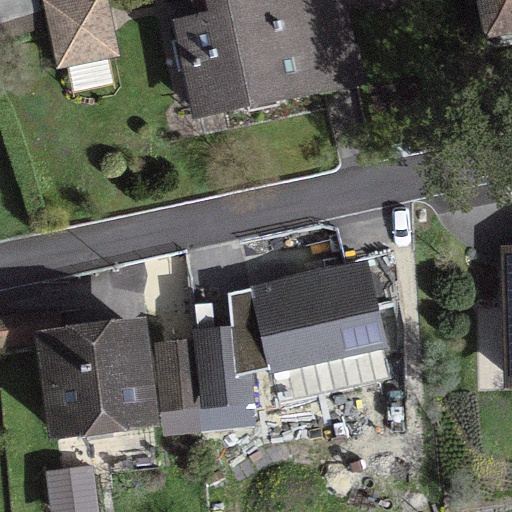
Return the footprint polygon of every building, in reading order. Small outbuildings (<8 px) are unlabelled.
[(17,34),(43,26),(35,0),(0,0),(0,22),(12,19),(17,34)] [(61,65),(113,53),(102,0),(64,0),(48,3),(61,65)] [(271,0),(215,0),(220,20),(181,28),(198,107),(274,91),(276,101),(327,91),(315,34),(329,31),(322,0),(317,0),(274,9),(271,0)] [(511,0),(486,0),(495,46),(511,43),(511,0)] [(373,310),(394,306),(384,263),(256,292),(257,296),(236,301),(239,338),(202,342),(208,405),(246,401),(243,369),(272,363),(273,369),(380,345),(373,310)] [(153,356),(140,358),(137,330),(59,340),(56,312),(0,318),(0,319),(3,348),(45,342),(57,433),(148,421),(144,386),(157,384),(153,356)] [(192,344),(162,347),(168,408),(198,404),(192,344)] [(50,472),(55,510),(92,505),(88,468),(50,472)]
